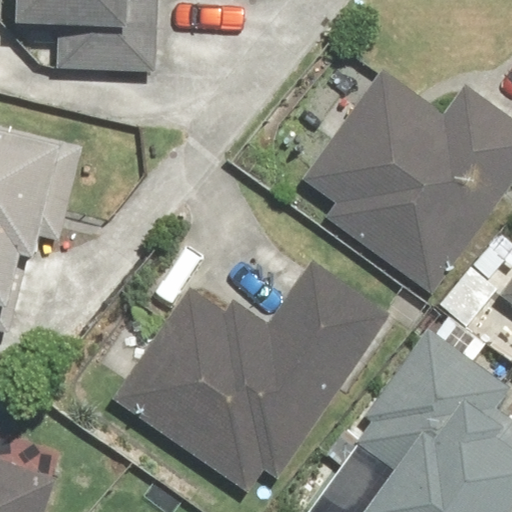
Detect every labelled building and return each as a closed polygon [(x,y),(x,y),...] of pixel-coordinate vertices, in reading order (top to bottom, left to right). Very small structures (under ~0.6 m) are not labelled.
[(27,0),(25,39),(49,70),(168,77),(172,0),(27,0)] [(389,73),(313,180),(339,198),(329,211),(443,292),(511,195),(511,114),(473,87),(451,117),(389,73)] [(61,254),(87,140),(0,120),(0,327),(24,333),(43,250),(61,254)] [(163,418),(155,429),(255,494),(273,467),(299,484),(406,316),(317,259),(277,320),(242,298),(236,308),(200,285),(129,396),(163,418)] [(511,511),(511,377),(441,322),(369,415),(381,424),(363,448),(373,455),(329,511),(511,511)] [(0,511),(59,511),(70,480),(57,476),(65,452),(0,429),(0,511)]
